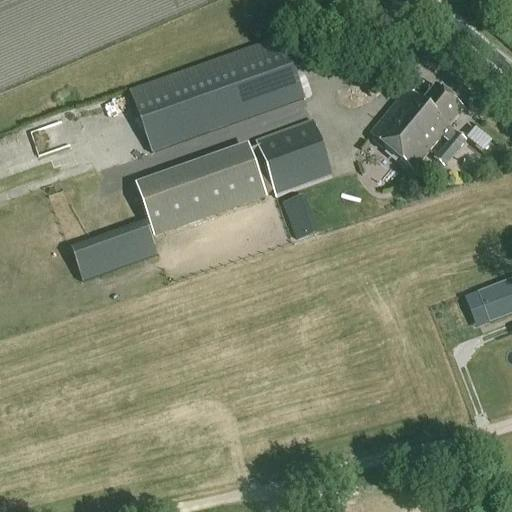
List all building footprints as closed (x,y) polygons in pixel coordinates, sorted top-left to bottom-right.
[(151,155),(304,101),(282,39),(129,93),(151,155)] [(413,173),(441,139),(463,112),(435,89),(422,105),(408,93),(371,138),(413,173)] [(312,123),(255,143),(258,151),(252,153),(267,196),(273,193),(276,200),(332,180),(312,123)] [(465,140),(482,152),(491,141),(475,128),(465,140)] [(456,134),(438,156),(433,161),(442,169),(465,142),(456,134)] [(136,187),(147,218),(154,240),(266,200),(248,147),(136,187)] [(283,203),(296,242),(319,234),(306,195),(283,203)] [(82,286),(157,259),(144,223),(69,250),(82,286)] [(511,282),(476,296),(488,328),(511,318),(511,282)] [(428,511),(428,509),(406,511),(404,511),(402,487),(340,494),(342,511),(428,511)]
